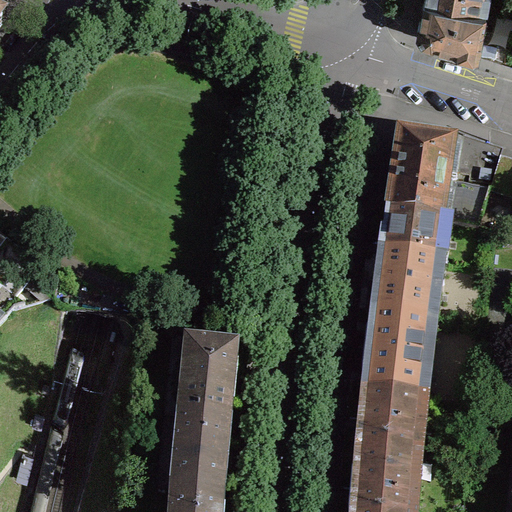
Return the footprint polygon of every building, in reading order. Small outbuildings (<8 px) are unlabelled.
[(432,40),(477,54),(482,28),(475,27),(478,9),(477,9),(427,0),(424,0),(421,21),(419,21),(418,26),(417,30),(422,39),(431,41),(432,40)] [(427,0),(477,9),(478,0),(427,0)] [(400,137),(388,214),(453,223),(478,227),(490,190),(452,185),(449,184),(455,145),(400,137)] [(511,197),(511,165),(499,161),(490,190),(511,197)] [(384,244),(383,254),(446,262),(447,263),(453,223),(388,214),(384,244)] [(0,326),(15,311),(32,306),(19,295),(40,268),(6,241),(0,248),(0,326)] [(377,297),(375,315),(438,323),(446,262),(383,254),(377,297)] [(438,323),(375,315),(368,368),(365,394),(429,400),(432,375),(431,375),(434,348),(435,348),(438,323)] [(236,367),(238,350),(192,344),(190,361),(184,361),(180,401),(186,402),(185,417),(186,418),(230,422),(232,406),(233,406),(234,395),(237,367),(236,367)] [(429,400),(365,394),(361,435),(359,455),(422,461),(429,400)] [(181,466),(179,490),(224,493),(225,477),(227,477),(227,467),(230,438),(229,438),(230,422),(186,418),(183,442),(176,441),(174,465),(181,466)] [(355,507),(354,511),(417,511),(419,486),(420,487),(422,461),(359,455),(355,507)] [(222,510),(224,493),(179,490),(176,511),(223,511),(224,510),(222,510)]
